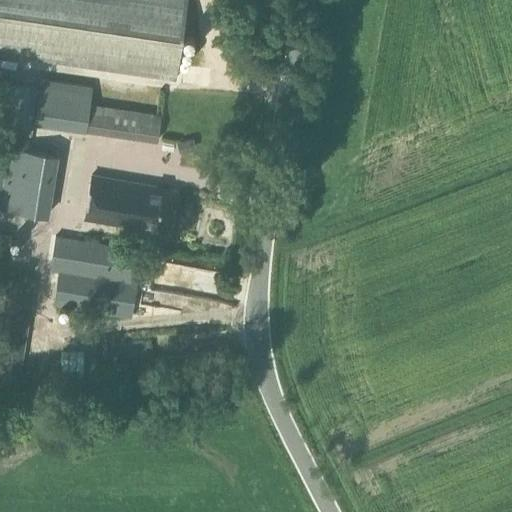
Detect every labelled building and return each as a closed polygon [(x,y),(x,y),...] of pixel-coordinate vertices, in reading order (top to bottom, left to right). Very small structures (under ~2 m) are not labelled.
[(0,0),(0,54),(175,79),(186,0),(0,0)] [(39,87),(34,123),(85,131),(89,106),(92,86),(41,78),(39,87)] [(18,84),(13,120),(34,123),(39,87),(18,84)] [(89,106),(85,131),(147,141),(151,115),(89,106)] [(194,138),(178,143),(180,154),(197,149),(194,138)] [(0,145),(0,208),(52,217),(62,155),(0,145)] [(93,174),(86,219),(128,226),(128,228),(134,229),(133,237),(164,243),(166,233),(169,233),(176,191),(153,187),(153,184),(93,174)] [(0,230),(0,399),(16,402),(36,280),(6,273),(13,233),(0,230)] [(53,234),(48,269),(59,271),(137,283),(142,249),(53,234)] [(59,271),(53,305),(132,318),(137,283),(59,271)]
